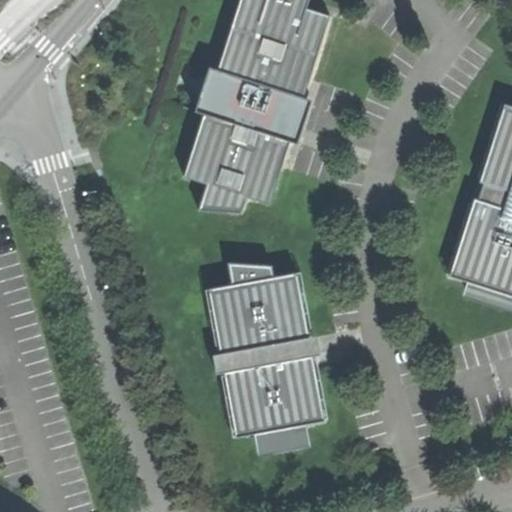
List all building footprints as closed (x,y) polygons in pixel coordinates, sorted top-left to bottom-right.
[(208,184),(200,210),(241,212),(246,196),(270,204),(282,166),(289,141),(304,97),(311,74),(330,16),(307,8),(309,0),(241,0),(218,70),(209,67),(196,111),(204,114),(184,177),(208,184)] [(312,100),(304,97),(289,141),(298,144),(307,117),(312,100)] [(511,105),(505,104),(449,276),(471,284),(468,295),(508,309),(511,297),(511,105)] [(298,340),(310,338),(298,272),(274,276),(272,265),(228,262),(231,285),(209,289),(220,353),(213,355),(216,374),(224,373),(236,436),(259,432),(263,454),(305,446),(302,424),(325,420),(313,355),(301,357),(298,340)] [(311,345),(310,338),(298,340),(301,357),(313,355),(311,345)]
